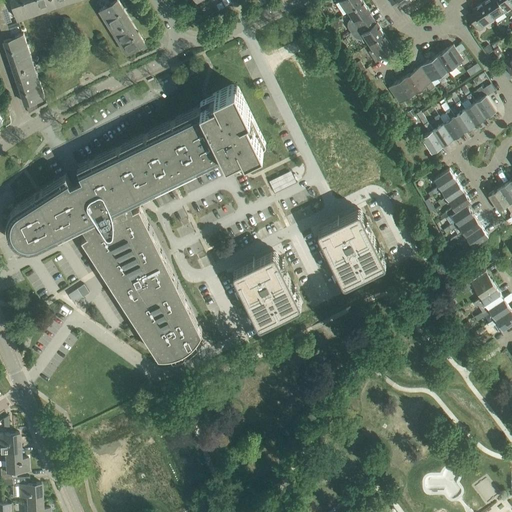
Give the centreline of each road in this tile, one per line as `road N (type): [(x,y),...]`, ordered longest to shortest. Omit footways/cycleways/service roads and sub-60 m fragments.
road 1 (residential): [(27,128),(180,45)]
road 2 (residential): [(305,151),(242,24)]
road 3 (residential): [(77,511),(24,392)]
